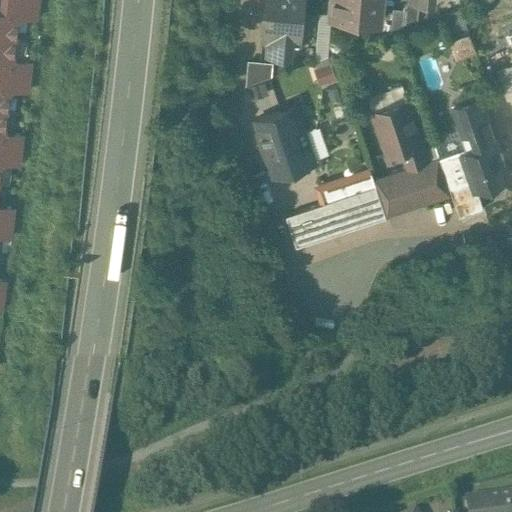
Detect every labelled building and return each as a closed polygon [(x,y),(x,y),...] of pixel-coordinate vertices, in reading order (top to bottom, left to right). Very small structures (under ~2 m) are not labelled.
[(39,3),(14,0),(3,0),(2,11),(18,12),(18,14),(37,17),(39,3)] [(265,0),(265,6),(302,10),(303,0),(265,0)] [(380,0),(332,0),(331,18),(379,22),(380,0)] [(414,0),(411,0),(403,6),(403,8),(402,28),(417,23),(419,0),(414,0)] [(302,10),(265,6),(262,38),(269,39),(267,53),(288,55),(290,41),(300,42),(302,10)] [(2,11),(0,10),(0,35),(15,37),(18,14),(18,12),(2,11)] [(457,57),(480,50),(475,31),(451,38),(457,57)] [(15,37),(0,35),(0,60),(12,62),(12,60),(15,37)] [(334,54),(318,56),(322,80),(337,78),(334,54)] [(246,94),(265,96),(268,74),(273,75),(275,59),(250,56),(246,94)] [(32,62),(12,60),(12,62),(0,60),(0,72),(30,76),(32,62)] [(30,76),(0,72),(0,84),(9,85),(9,87),(29,89),(30,76)] [(0,84),(0,109),(6,110),(9,87),(9,85),(0,84)] [(497,140),(480,97),(492,93),(491,92),(454,105),(463,130),(459,131),(467,151),(462,153),(471,179),(474,188),(476,187),(509,175),(496,141),(497,140)] [(407,100),(374,111),(388,153),(402,148),(408,165),(427,159),(407,100)] [(296,105),(255,119),(261,138),(259,139),(264,152),(266,151),(274,175),(315,161),(296,105)] [(23,135),(4,133),(3,135),(0,134),(0,146),(22,149),(23,135)] [(22,149),(0,146),(0,158),(0,160),(20,162),(22,149)] [(462,153),(441,160),(449,186),(471,179),(462,153)] [(408,165),(373,177),(376,185),(386,216),(451,194),(449,186),(438,155),(408,165)] [(471,179),(449,186),(451,194),(459,216),(483,207),(476,187),(474,188),(471,179)] [(376,185),(286,215),(296,246),(386,216),(376,185)] [(15,208),(0,206),(0,220),(13,222),(15,208)] [(13,222),(0,220),(0,233),(11,235),(13,222)] [(511,511),(511,496),(468,502),(468,511),(511,511)]
